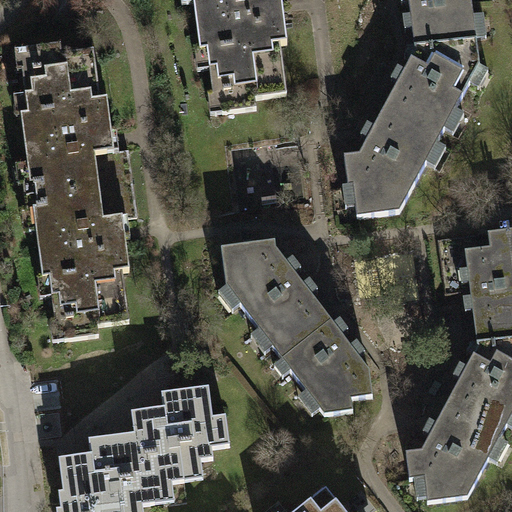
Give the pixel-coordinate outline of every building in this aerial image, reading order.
[(179,0),(180,4),(193,2),(199,50),(191,51),(194,71),(210,68),(214,96),(206,97),(209,115),(254,108),(253,98),(286,93),(278,41),(287,39),(282,5),(281,0),(179,0)] [(485,72),(478,68),(474,39),(485,38),(483,16),(471,17),(469,0),(399,0),(399,4),(406,3),(408,15),(399,16),(400,23),(401,31),(410,30),(412,47),(405,48),(400,58),(407,61),(403,71),(395,67),(393,71),(389,80),(396,83),(373,129),(364,124),(360,131),(357,138),(364,142),(357,155),(343,158),(348,188),(340,189),(344,209),(354,208),(356,219),(398,212),(424,165),(435,170),(445,150),(435,145),(443,130),(454,136),(465,115),(455,110),(468,86),(475,90),(485,72)] [(22,92),(9,94),(11,113),(19,112),(28,182),(33,181),(36,205),(30,206),(40,277),(35,278),(38,298),(49,296),(52,320),(47,321),(49,340),(95,334),(93,324),(127,319),(121,269),(128,268),(123,230),(126,229),(125,218),(134,217),(126,149),(112,151),(104,93),(96,94),(90,47),(57,52),(56,42),(12,47),(14,67),(19,67),(22,92)] [(471,308),(477,348),(511,342),(511,229),(487,233),(436,240),(444,297),(463,294),(464,303),(465,309),(471,308)] [(227,289),(282,360),(329,322),(275,251),(275,244),(220,251),(227,289)] [(369,371),(329,322),(282,360),(324,417),(352,415),(350,401),(372,399),(369,371)] [(459,377),(444,411),(500,439),(505,425),(511,428),(511,342),(477,348),(468,364),(460,360),(457,366),(453,374),(459,377)] [(90,453),(58,456),(62,489),(55,490),(57,508),(54,509),(54,511),(140,511),(140,503),(172,499),(170,479),(200,476),(198,459),(211,458),(210,445),(227,443),(224,415),(209,417),(206,386),(161,391),(163,406),(129,410),(131,433),(88,438),(90,453)] [(507,443),(500,439),(444,411),(436,421),(429,418),(426,424),(422,432),(428,435),(419,452),(404,454),(407,482),(423,480),(426,503),(468,496),(488,458),(497,463),(507,443)] [(340,511),(323,490),(296,511),(340,511)]
